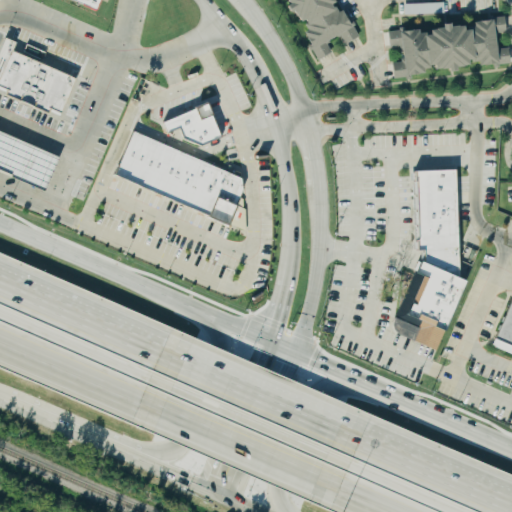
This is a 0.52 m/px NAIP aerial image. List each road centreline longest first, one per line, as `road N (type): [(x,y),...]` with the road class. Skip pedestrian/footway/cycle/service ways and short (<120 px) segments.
road 1 (secondary): [(276,358),(0,237)]
road 2 (secondary): [(10,394),(221,485)]
road 3 (secondary): [(109,437),(158,445),(186,437),(213,367),(212,348),(194,322)]
road 4 (motorway): [(186,360),(0,280)]
road 5 (motorway): [(511,500),(341,428)]
road 6 (motorway): [(0,326),(169,399)]
road 7 (secondary): [(276,358),(305,312),(314,183)]
road 8 (secondary): [(358,392),(305,402),(274,481),(302,511)]
road 9 (motorway): [(341,428),(186,360)]
road 10 (motorway): [(169,399),(322,468)]
road 11 (secondary): [(274,130),(288,188),(285,271)]
road 12 (secondary): [(303,123),(278,56),(238,0)]
road 13 (secondary): [(276,358),(221,485)]
road 14 (secondary): [(477,443),(358,392)]
